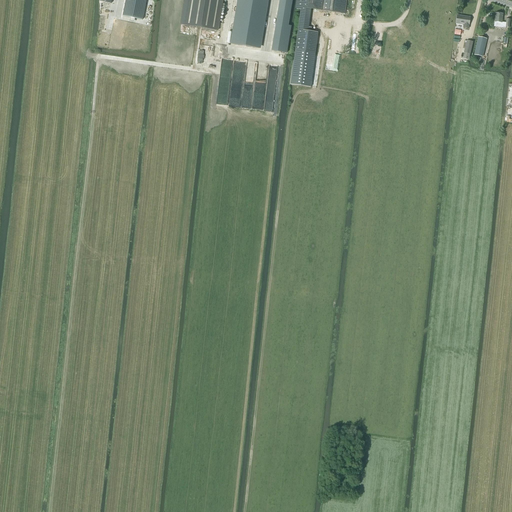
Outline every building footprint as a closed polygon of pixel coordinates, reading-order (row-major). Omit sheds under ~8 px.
[(125,0),(122,16),(142,20),(145,0),(125,0)] [(188,0),(184,25),(217,31),(221,0),(188,0)] [(235,23),(232,44),(258,49),(266,0),(239,0),(239,1),(248,3),(245,24),(235,23)] [(291,0),(279,0),(271,50),(286,53),(291,26),(288,26),(291,0)] [(297,0),(296,9),(300,10),(309,11),(310,9),(318,10),(320,10),(345,14),(346,0),(297,0)] [(495,13),(494,22),(494,27),(505,28),(505,27),(509,28),(510,19),(506,19),(505,23),(501,23),(503,14),(495,13)] [(457,16),(456,24),(464,25),(463,28),(468,29),(470,19),(464,18),(464,17),(457,16)] [(307,31),(298,30),(295,51),(315,53),(318,33),(311,32),(311,28),(308,27),(307,27),(307,31)] [(359,41),(332,37),(328,68),(324,101),(351,105),(357,61),(359,41)] [(474,55),(482,57),(486,39),(478,37),(474,55)] [(467,41),(462,59),(468,60),(473,42),(467,41)] [(229,106),(250,108),(251,92),(241,91),(240,103),(236,102),(237,99),(235,99),(235,96),(230,96),(229,106)]
